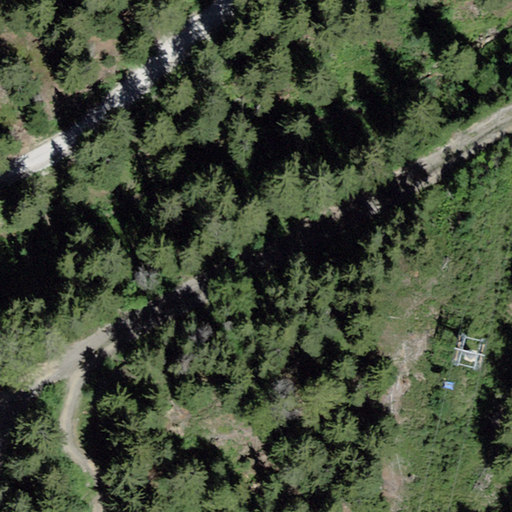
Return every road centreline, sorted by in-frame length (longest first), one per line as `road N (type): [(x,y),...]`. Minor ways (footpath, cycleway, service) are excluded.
road 1 (track): [(71,368),(511,119)]
road 2 (track): [(227,0),(144,84),(69,143),(0,178)]
